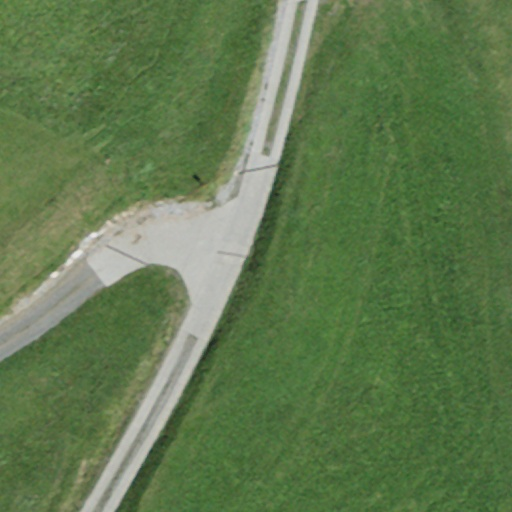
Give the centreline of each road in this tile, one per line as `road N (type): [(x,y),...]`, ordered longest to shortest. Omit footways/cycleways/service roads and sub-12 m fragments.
road 1 (track): [(256,195),(94,511)]
road 2 (track): [(256,195),(138,199),(39,280),(0,297)]
road 3 (track): [(298,0),(256,195)]
